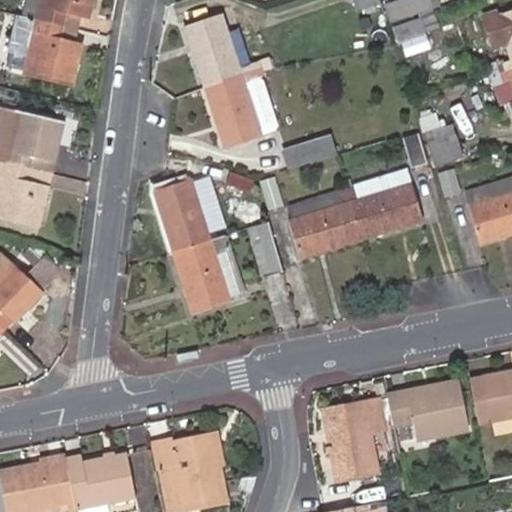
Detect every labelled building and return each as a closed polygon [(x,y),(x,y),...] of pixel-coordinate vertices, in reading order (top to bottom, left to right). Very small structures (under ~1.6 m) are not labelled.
[(24,7),(21,16),(37,20),(61,26),(64,12),(73,14),(76,15),(86,18),(90,0),(42,0),(40,11),(39,11),(24,7)] [(25,0),(24,7),(39,11),(40,11),(42,0),(25,0)] [(379,0),(348,0),(353,15),(381,6),(379,0)] [(429,1),(389,14),(395,30),(421,21),(434,16),(429,1)] [(71,29),(72,29),(76,15),(73,14),(64,12),(61,26),(71,29)] [(21,16),(18,16),(8,54),(28,58),(24,73),(70,85),(79,48),(67,45),(57,42),(61,26),(37,20),(21,16)] [(434,16),(421,21),(424,27),(428,40),(441,36),(434,16)] [(511,16),(501,20),(500,17),(485,21),(495,51),(510,46),(511,53),(511,62),(504,65),(503,62),(489,67),(493,78),(507,74),(511,71),(511,16)] [(187,33),(207,92),(242,80),(263,72),(260,63),(255,64),(239,70),(226,34),(222,20),(187,33)] [(67,45),(72,29),(71,29),(61,26),(57,42),(67,45)] [(428,40),(424,27),(399,35),(404,49),(428,40)] [(243,28),(226,34),(239,70),(255,64),(243,28)] [(28,58),(8,54),(5,67),(24,73),(28,58)] [(242,80),(207,92),(228,151),(262,139),(245,87),(266,80),(263,72),(242,80)] [(495,86),(510,81),(507,74),(493,78),(495,86)] [(245,87),(262,139),(287,130),(269,79),(266,80),(245,87)] [(0,108),(0,161),(3,162),(15,112),(0,108)] [(60,124),(15,112),(3,162),(25,168),(28,155),(51,161),(60,124)] [(423,126),(425,132),(442,127),(441,121),(423,126)] [(425,132),(431,155),(461,145),(454,124),(442,127),(425,132)] [(419,135),(404,139),(413,173),(428,169),(419,135)] [(332,139),(286,151),(291,170),(338,156),(332,139)] [(461,145),(431,155),(436,170),(465,162),(461,145)] [(25,168),(48,173),(51,161),(28,155),(25,168)] [(3,162),(0,173),(0,216),(36,225),(44,190),(22,184),(25,168),(3,162)] [(44,190),(48,173),(25,168),(22,184),(44,190)] [(355,191),(359,203),(412,188),(407,170),(354,185),(355,191)] [(436,175),(444,201),(457,198),(449,170),(436,175)] [(229,185),(251,192),(255,179),(234,172),(229,185)] [(270,218),(291,212),(289,205),(281,175),(260,181),(270,218)] [(195,181),(213,242),(228,238),(211,177),(195,181)] [(470,210),(511,198),(511,179),(465,193),(470,210)] [(177,253),(213,242),(195,181),(159,191),(177,253)] [(359,203),(351,205),(361,241),(421,224),(412,188),(359,203)] [(294,221),(344,207),(341,195),(339,190),(289,205),(291,212),(294,221)] [(348,193),(351,205),(359,203),(355,191),(348,193)] [(341,195),(344,207),(351,205),(348,193),(341,195)] [(511,236),(511,198),(470,210),(480,245),(511,236)] [(351,205),(344,207),(294,221),(291,222),(301,258),(361,241),(351,205)] [(270,225),(251,231),(265,282),(286,277),(270,225)] [(228,238),(213,242),(177,253),(194,316),(231,305),(216,253),(231,248),(228,238)] [(246,301),(231,248),(216,253),(231,305),(246,301)] [(38,293),(58,272),(45,259),(41,263),(25,251),(10,267),(38,293)] [(0,315),(1,314),(8,321),(12,325),(40,295),(38,293),(10,267),(0,257),(0,315)] [(1,314),(0,315),(0,331),(8,321),(1,314)] [(511,423),(511,377),(482,384),(469,387),(476,424),(489,421),(491,428),(511,423)] [(458,388),(387,402),(392,430),(411,427),(415,447),(467,436),(458,388)] [(359,416),(326,422),(331,447),(325,453),(322,454),(322,460),(327,459),(333,487),(372,479),(364,440),(380,436),(374,407),(358,410),(359,416)] [(208,444),(203,445),(209,474),(214,474),(208,444)] [(209,474),(203,445),(167,453),(166,448),(149,451),(161,511),(207,511),(221,509),(214,474),(209,474)] [(80,465),(65,469),(73,511),(107,511),(156,503),(148,459),(123,463),(122,457),(80,465)] [(73,511),(65,469),(0,482),(0,500),(2,511),(73,511)]
